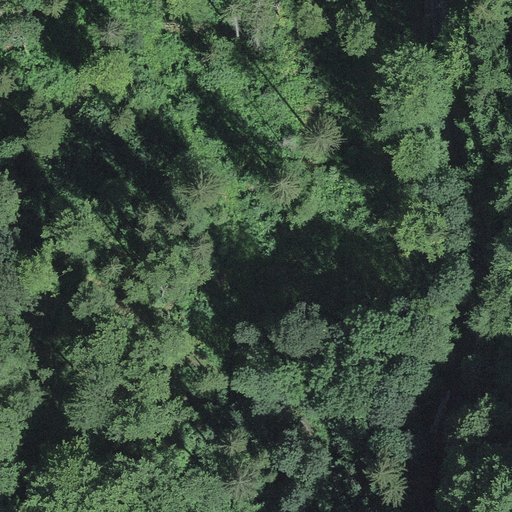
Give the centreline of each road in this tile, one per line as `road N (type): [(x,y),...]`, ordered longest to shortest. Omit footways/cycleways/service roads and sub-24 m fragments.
road 1 (track): [(125,0),(261,268),(243,300),(197,338),(158,324),(0,227)]
road 2 (track): [(436,0),(451,115),(483,242),(462,416),(431,511)]
